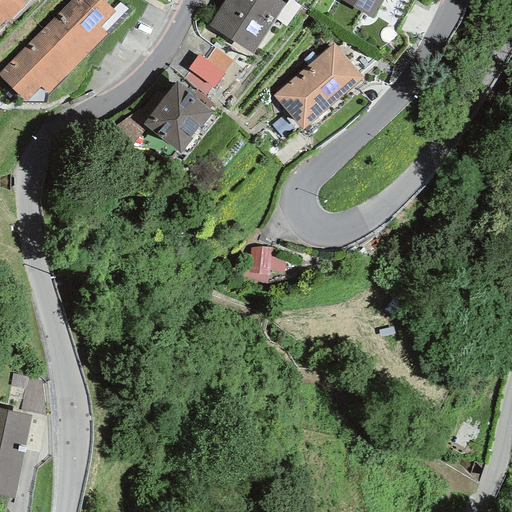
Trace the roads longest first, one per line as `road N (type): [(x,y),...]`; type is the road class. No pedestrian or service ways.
road 1 (tertiary): [(66,511),(71,419),(26,197),(28,173),(46,141),(155,64),(191,0)]
road 2 (tertiary): [(511,33),(413,177),(352,224),(311,224),(297,205),(303,183),(400,90),(451,0)]
road 3 (unclassified): [(477,511),(511,388)]
